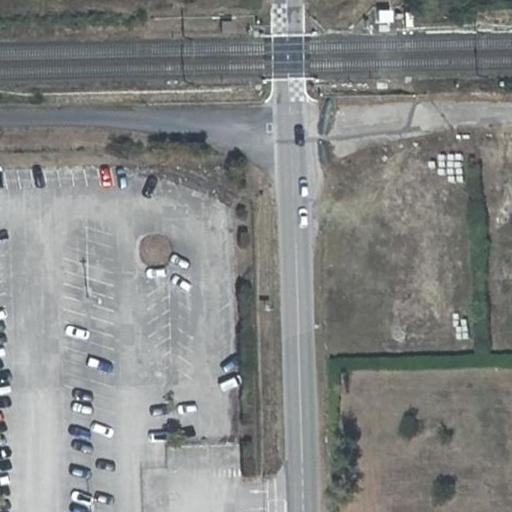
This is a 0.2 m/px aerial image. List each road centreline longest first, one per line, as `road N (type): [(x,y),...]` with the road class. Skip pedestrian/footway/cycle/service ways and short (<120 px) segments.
road 1 (tertiary): [(292,117),(302,511)]
road 2 (unclassified): [(292,117),(0,123)]
road 3 (unclassified): [(511,121),(352,125),(292,117)]
